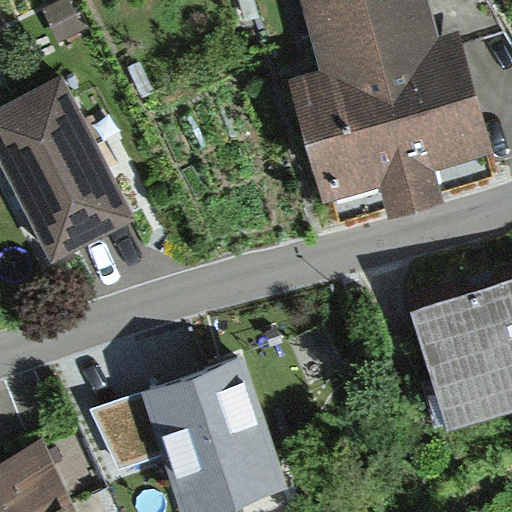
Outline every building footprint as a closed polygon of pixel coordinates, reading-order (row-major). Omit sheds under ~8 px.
[(440,23),(433,0),(310,0),(325,56),(299,63),(329,173),(342,169),(349,193),(483,157),(477,134),(491,130),(461,18),(440,23)] [(65,63),(0,94),(0,148),(49,248),(136,205),(65,63)] [(511,263),(474,274),(412,293),(445,404),(511,383),(511,263)] [(243,359),(145,392),(165,450),(185,511),(234,511),(288,494),(243,359)] [(165,450),(145,392),(90,410),(121,464),(165,450)] [(0,511),(75,511),(41,436),(0,453),(0,511)]
